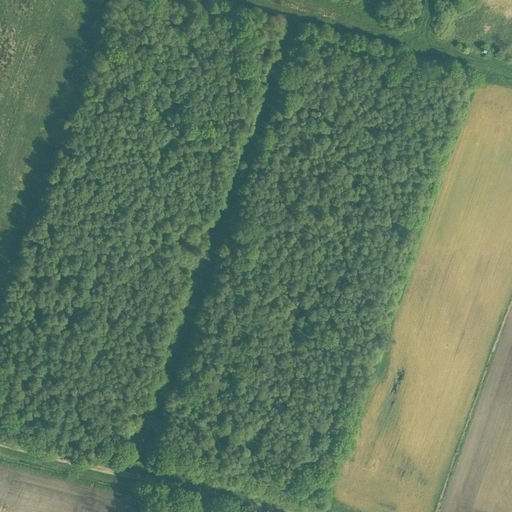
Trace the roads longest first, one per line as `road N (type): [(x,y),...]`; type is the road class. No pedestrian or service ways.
road 1 (track): [(0,441),(298,511)]
road 2 (track): [(432,0),(413,41),(511,66)]
